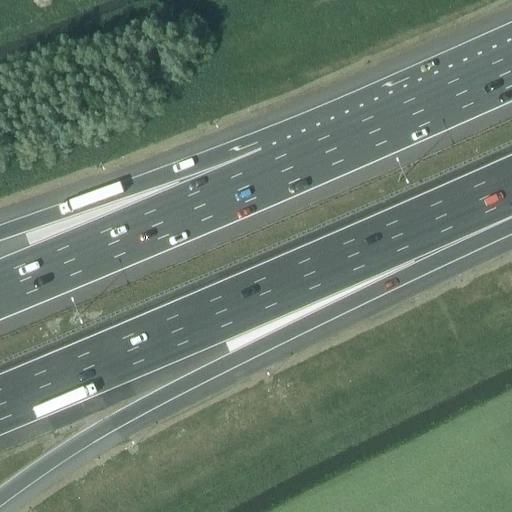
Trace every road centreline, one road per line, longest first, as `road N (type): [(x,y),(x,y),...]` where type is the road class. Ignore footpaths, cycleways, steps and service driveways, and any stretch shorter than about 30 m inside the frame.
road 1 (motorway): [(0,497),(156,399),(511,228)]
road 2 (motorway): [(0,403),(511,187)]
road 3 (motorway): [(370,134),(0,289)]
road 4 (motorway): [(370,134),(229,153),(0,232)]
road 5 (motorway): [(511,71),(370,134)]
